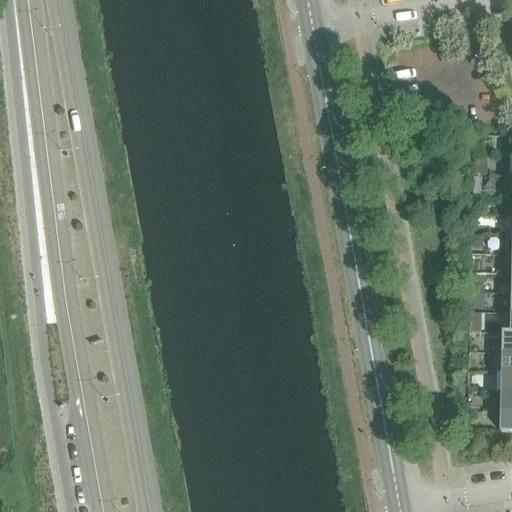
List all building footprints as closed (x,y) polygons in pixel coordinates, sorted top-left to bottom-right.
[(475,165),(474,177),(486,177),(486,166),(475,165)] [(503,334),(503,355),(511,355),(511,335),(503,334)] [(511,355),(503,355),(502,375),(511,375),(511,355)] [(511,375),(502,375),(502,395),(511,394),(511,375)] [(511,394),(502,395),(502,414),(511,414),(511,394)] [(511,414),(502,414),(501,434),(511,433),(511,414)]
